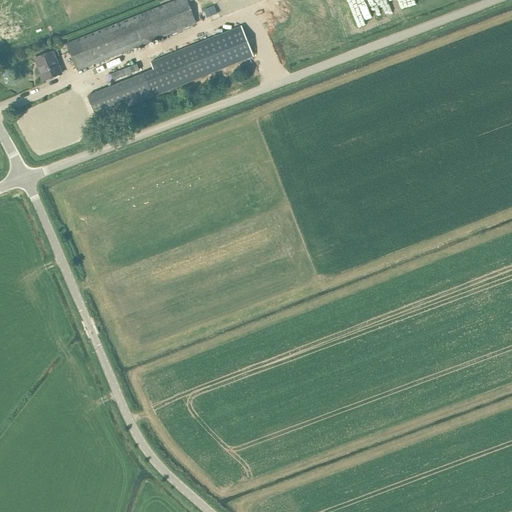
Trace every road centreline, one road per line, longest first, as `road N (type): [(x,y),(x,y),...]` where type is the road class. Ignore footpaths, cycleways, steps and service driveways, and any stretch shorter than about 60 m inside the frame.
road 1 (unclassified): [(24,179),(495,0)]
road 2 (unclassified): [(207,511),(125,414),(24,179)]
